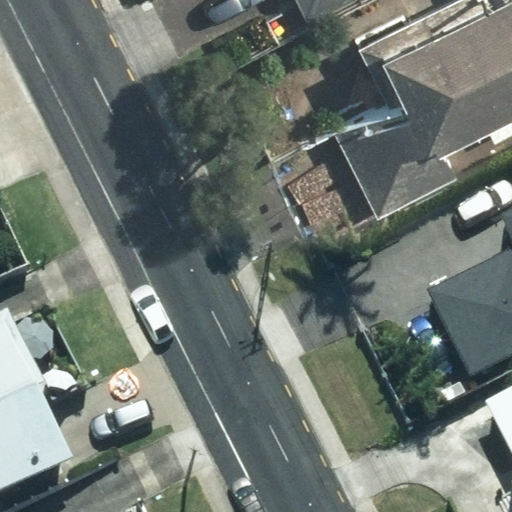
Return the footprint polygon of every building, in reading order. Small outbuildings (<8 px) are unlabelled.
[(301,0),(314,25),(359,0),(301,0)] [(387,107),(334,133),(379,223),(459,183),(444,153),(511,119),(511,0),(422,0),(351,36),(387,107)] [(511,254),(438,294),(480,372),(511,355),(511,208),(503,214),(511,231),(511,254)] [(0,511),(10,511),(76,475),(0,343),(0,511)] [(511,401),(477,420),(511,483),(511,401)]
